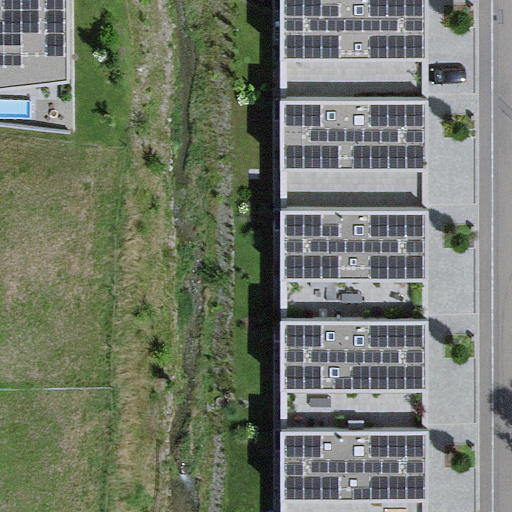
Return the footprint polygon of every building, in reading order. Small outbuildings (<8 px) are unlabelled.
[(71,0),(0,0),(0,85),(72,75),(71,0)] [(430,0),(277,0),(279,54),(432,51),(430,0)] [(429,78),(276,82),(278,161),(431,157),(429,78)] [(427,185),(274,188),(275,267),(428,263),(427,185)] [(427,295),(274,299),(276,378),(429,374),(427,295)] [(432,413),(279,416),(281,495),(434,492),(432,413)]
